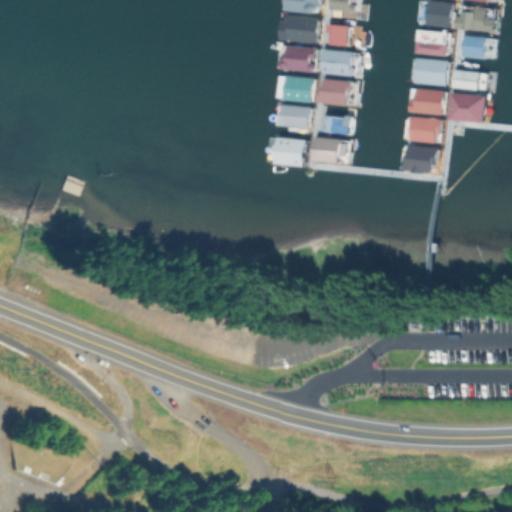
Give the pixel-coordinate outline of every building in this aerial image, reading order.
[(428,0),(427,25),(453,27),(454,1),(434,0),(428,0)] [(458,28),(497,29),(497,17),(489,17),(489,6),(465,5),(465,14),(459,14),(458,28)] [(281,39),(318,41),(320,16),(282,15),(281,39)] [(328,44),(348,44),(349,24),(328,23),(328,44)] [(451,32),(417,28),(414,52),(449,55),(451,32)] [(463,55),(486,55),(487,36),(463,35),(463,55)] [(317,46),(285,44),(284,69),(315,71),(317,46)] [(353,74),(354,49),(322,48),(322,73),(353,74)] [(414,81),(447,85),(451,60),(418,55),(414,81)] [(485,88),(486,70),(454,69),(454,87),(485,88)] [(283,100),(312,101),(314,77),(284,75),(283,100)] [(350,103),(350,78),(320,77),(319,102),(350,103)] [(413,111),(444,114),(447,90),(416,86),(413,111)] [(487,120),(488,93),(451,92),(451,120),(487,120)] [(276,125),(310,126),(311,105),(281,104),(280,115),(276,115),(276,125)] [(443,117),(412,116),(411,140),(442,141),(443,117)] [(344,138),(317,134),(313,159),(340,163),(344,138)] [(276,163),(306,165),(308,137),(277,136),(276,163)] [(408,171),(440,173),(441,146),(409,145),(408,171)]
